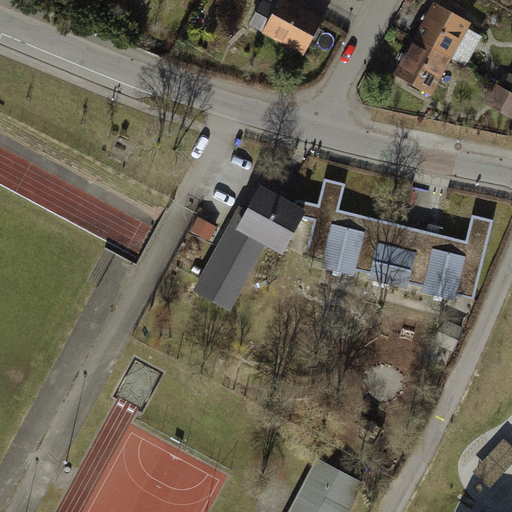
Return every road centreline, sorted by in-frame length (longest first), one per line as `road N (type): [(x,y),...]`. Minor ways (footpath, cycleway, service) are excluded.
road 1 (residential): [(321,129),(160,84),(0,24)]
road 2 (residential): [(384,511),(511,253)]
road 3 (residential): [(511,177),(321,129)]
road 4 (residential): [(321,129),(387,0)]
